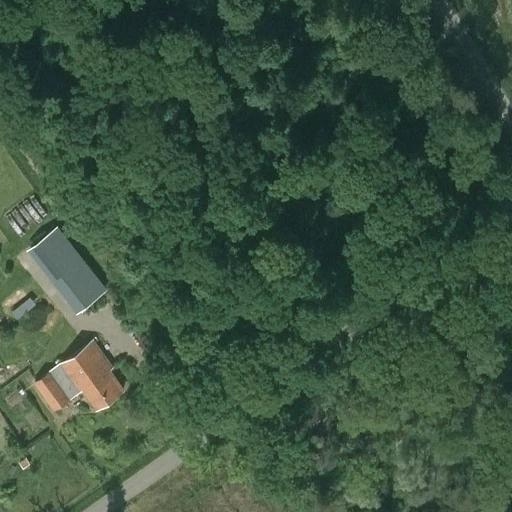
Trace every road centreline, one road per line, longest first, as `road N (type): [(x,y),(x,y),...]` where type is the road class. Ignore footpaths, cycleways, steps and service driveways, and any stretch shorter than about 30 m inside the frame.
road 1 (unclassified): [(98,511),(511,216)]
road 2 (unclassified): [(511,124),(436,0)]
